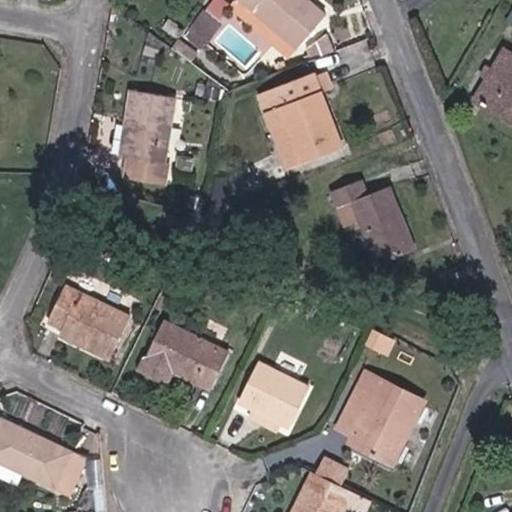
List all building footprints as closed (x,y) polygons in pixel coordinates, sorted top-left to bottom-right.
[(247,0),(244,4),(300,56),(330,23),(306,0),(247,0)] [(295,63),(300,56),(244,4),(236,12),(295,63)] [(218,46),(233,26),(219,13),(202,33),(218,46)] [(318,69),(333,63),(329,53),(315,59),(318,69)] [(474,102),(511,125),(511,62),(501,56),(474,102)] [(264,98),(272,119),(286,114),(308,168),(347,152),(318,79),(264,98)] [(137,87),(132,117),(141,118),(133,164),(130,187),(172,194),(175,173),(170,171),(181,93),(137,87)] [(294,173),(308,168),(286,114),(272,119),(294,173)] [(133,164),(141,118),(132,117),(124,163),(133,164)] [(377,195),(371,177),(342,188),(357,222),(372,216),(390,263),(424,251),(398,186),(377,195)] [(219,187),(216,200),(227,202),(230,190),(219,187)] [(209,212),(211,199),(199,196),(196,209),(209,212)] [(447,272),(451,281),(464,275),(460,266),(447,272)] [(252,304),(272,312),(279,296),(258,289),(252,304)] [(62,333),(72,338),(68,348),(110,367),(128,323),(65,294),(50,329),(62,333)] [(279,296),(272,312),(289,319),(295,303),(279,296)] [(139,377),(158,388),(167,371),(175,376),(212,395),(230,357),(167,325),(139,377)] [(68,348),(72,338),(62,333),(58,343),(68,348)] [(313,398),(262,370),(241,409),(294,435),(313,398)] [(175,376),(167,371),(158,388),(166,392),(175,376)] [(359,431),(380,442),(371,462),(394,473),(427,406),(368,378),(341,436),(355,442),(359,431)] [(84,469),(6,431),(0,442),(0,469),(48,494),(53,484),(72,493),(84,469)] [(371,462),(380,442),(359,431),(355,442),(350,452),(371,462)] [(337,511),(304,496),(296,511),(337,511)]
